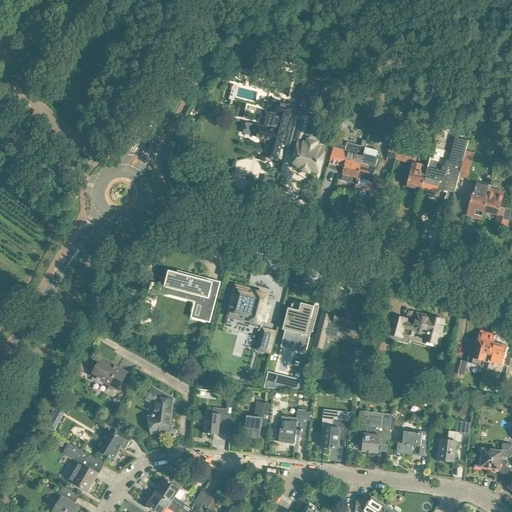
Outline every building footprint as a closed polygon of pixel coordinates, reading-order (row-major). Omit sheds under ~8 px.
[(258,69),(259,65),(242,61),(239,71),(247,73),(248,66),(258,69)] [(247,123),(245,133),(253,135),(253,136),(271,141),(267,157),(278,161),(283,144),(284,144),(287,132),(286,132),(289,117),(291,118),(294,106),(274,101),(271,112),(270,114),(268,114),(265,125),(267,125),(267,127),(263,126),(260,125),(256,124),(256,125),(247,123)] [(297,117),(288,152),(296,154),(293,164),(302,167),(301,170),(309,172),(310,169),(319,171),(325,148),(316,146),(317,143),(309,141),(308,144),(300,141),(305,119),(297,117)] [(391,144),(387,157),(397,159),(400,147),(403,134),(404,131),(395,129),(393,137),(391,144)] [(422,189),(421,192),(436,196),(437,193),(438,186),(442,187),(442,188),(443,188),(455,191),(454,191),(455,191),(459,176),(467,150),(469,141),(456,138),(450,160),(447,160),(445,166),(443,166),(443,167),(441,165),(438,163),(435,162),(433,161),(430,160),(428,166),(422,189)] [(353,143),(349,142),(347,144),(346,147),(341,145),(342,142),(341,140),(336,139),(330,163),(328,168),(329,168),(329,167),(340,170),(340,171),(342,166),(345,167),(343,173),(358,177),(366,147),(356,144),(354,145),(353,143)] [(400,147),(397,159),(412,164),(416,148),(409,146),(408,149),(400,147)] [(380,150),(366,147),(362,164),(356,186),(370,189),(380,150)] [(0,163),(3,166),(10,158),(1,150),(0,151),(0,163)] [(467,150),(459,176),(468,178),(472,165),(475,152),(467,150)] [(15,177),(21,170),(11,161),(5,169),(15,177)] [(410,176),(408,186),(422,189),(428,166),(414,163),(412,172),(411,171),(410,176)] [(484,211),(490,189),(491,184),(476,181),(470,206),(467,215),(482,219),(484,211)] [(507,226),(509,216),(511,210),(500,207),(504,192),(490,189),(484,211),(498,215),(496,223),(507,226)] [(163,285),(162,292),(206,303),(201,320),(210,323),(221,282),(220,282),(216,295),(209,293),(211,287),(204,285),(200,284),(201,281),(194,279),(194,278),(171,272),(171,271),(169,270),(165,285),(163,285)] [(247,291),(236,288),(231,305),(230,308),(229,313),(247,318),(250,318),(249,321),(250,321),(261,324),(261,321),(263,322),(264,319),(266,320),(271,299),(267,298),(268,295),(257,292),(256,294),(252,293),(251,294),(247,292),(247,291)] [(289,309),(284,330),(288,331),(287,336),(286,339),(294,342),(292,349),(306,352),(311,331),(313,323),(310,322),(314,307),(301,303),(300,308),(291,306),(291,309),(289,309)] [(314,346),(322,348),(326,333),(337,336),(340,325),(360,330),(363,317),(337,310),(335,317),(331,316),(331,315),(323,312),(314,346)] [(391,326),(389,333),(402,337),(402,334),(410,336),(412,335),(413,331),(428,335),(427,341),(440,344),(442,334),(441,331),(443,320),(428,316),(425,318),(416,316),(414,324),(406,322),(406,319),(394,316),(391,326)] [(270,352),(275,332),(263,329),(258,349),(270,352)] [(481,331),(478,341),(472,363),(483,366),(486,353),(491,354),(493,343),(495,335),(481,331)] [(511,351),(511,348),(493,343),(491,354),(489,362),(510,368),(511,359),(510,359),(511,351)] [(453,373),(465,376),(468,362),(456,359),(453,373)] [(111,365),(103,360),(91,380),(92,380),(94,376),(98,378),(97,379),(100,380),(100,379),(110,385),(106,391),(115,396),(128,372),(118,367),(117,369),(111,366),(111,365)] [(268,372),(264,388),(297,388),(299,379),(286,376),(284,384),(267,380),(269,372),(268,372)] [(148,396),(147,398),(155,403),(155,406),(157,406),(156,414),(154,414),(154,417),(151,418),(155,433),(169,429),(173,399),(170,399),(170,397),(153,387),(148,396)] [(340,394),(340,400),(353,402),(354,394),(340,394)] [(205,433),(207,433),(207,434),(210,435),(210,434),(219,435),(219,429),(224,430),(224,431),(231,432),(235,397),(228,397),(227,409),(213,408),(213,413),(207,413),(205,433)] [(241,423),(240,426),(242,428),(244,429),(246,429),(246,431),(244,431),(244,433),(245,433),(245,437),(260,439),(261,427),(269,428),(270,418),(271,411),(272,403),(257,402),(256,416),(247,415),(247,421),(245,420),(243,421),(241,423)] [(308,437),(310,427),(311,412),(298,410),(297,417),(282,416),(279,442),(295,443),(296,436),(308,437)] [(388,443),(392,414),(360,411),(357,434),(364,435),(363,451),(369,452),(370,453),(371,451),(378,452),(378,453),(380,442),(388,443)] [(348,441),(349,431),(351,421),(335,419),(335,416),(323,415),(322,427),(326,427),(324,446),(322,446),(322,447),(325,447),(325,448),(331,448),(338,448),(339,439),(348,441)] [(469,436),(471,423),(471,418),(468,418),(467,422),(458,421),(457,432),(449,431),(448,440),(441,439),(438,460),(454,462),(457,442),(461,442),(462,435),(469,436)] [(133,436),(124,431),(118,428),(115,433),(109,429),(97,449),(114,459),(119,451),(116,449),(118,446),(125,450),(133,436)] [(427,457),(428,447),(430,433),(404,431),(403,441),(398,440),(397,452),(412,454),(413,445),(421,446),(419,456),(427,457)] [(69,443),(66,450),(82,459),(80,462),(70,480),(81,487),(83,489),(83,488),(88,491),(98,473),(97,472),(102,463),(105,464),(96,459),(69,443)] [(506,476),(511,466),(511,443),(503,443),(502,450),(483,448),(482,456),(476,455),(474,467),(475,467),(475,466),(494,468),(494,470),(499,470),(499,471),(500,471),(506,476)] [(165,479),(156,492),(181,508),(185,503),(175,496),(180,489),(171,483),(171,482),(169,481),(165,479)] [(80,496),(71,490),(64,486),(59,494),(64,497),(63,500),(61,499),(54,511),(55,511),(73,511),(76,508),(73,506),(74,503),(75,504),(80,496)] [(201,503),(209,492),(204,488),(196,500),(201,503)] [(181,508),(156,492),(147,505),(151,508),(156,511),(164,511),(167,508),(172,511),(178,511),(179,511),(181,508)] [(207,507),(215,495),(209,492),(201,503),(207,507)] [(221,499),(215,495),(207,507),(213,511),(221,499)] [(381,511),(386,506),(372,497),(370,500),(369,500),(357,499),(356,511),(362,511),(381,511)]
